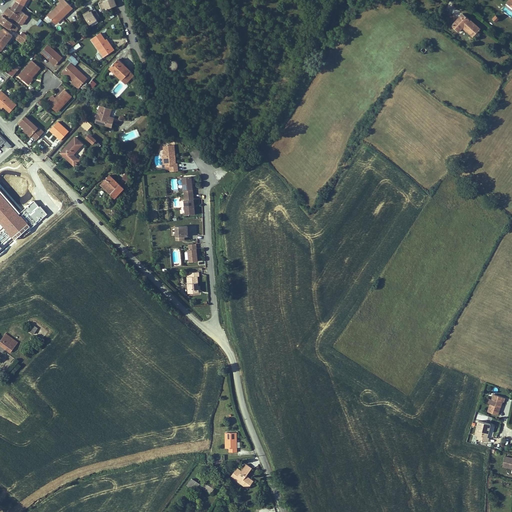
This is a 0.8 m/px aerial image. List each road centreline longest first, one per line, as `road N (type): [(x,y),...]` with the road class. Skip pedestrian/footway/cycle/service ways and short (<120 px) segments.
road 1 (residential): [(18,142),(210,332)]
road 2 (residential): [(210,332),(236,364),(285,511)]
road 3 (residential): [(210,332),(215,313),(198,160)]
